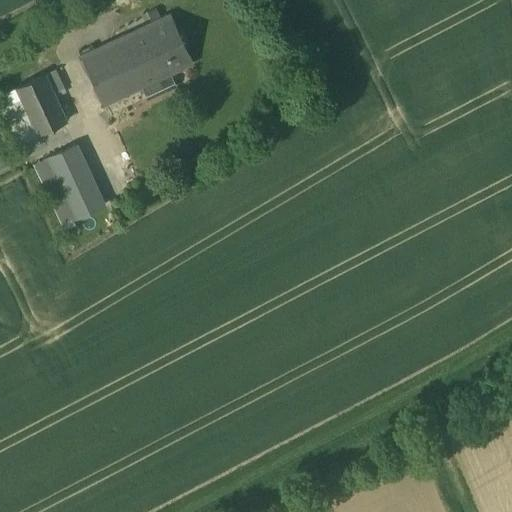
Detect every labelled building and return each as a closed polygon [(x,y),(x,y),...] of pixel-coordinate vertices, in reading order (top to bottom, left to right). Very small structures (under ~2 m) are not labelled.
[(168,16),(141,29),(123,37),(129,50),(141,44),(145,43),(153,61),(141,67),(148,83),(190,63),(168,16)] [(123,37),(82,56),(104,103),(148,83),(141,67),(153,61),(145,43),(141,44),(129,50),(123,37)] [(64,122),(42,75),(17,87),(38,134),(64,122)] [(143,86),(146,94),(171,83),(168,75),(143,86)] [(74,145),(33,164),(61,224),(102,205),(74,145)]
